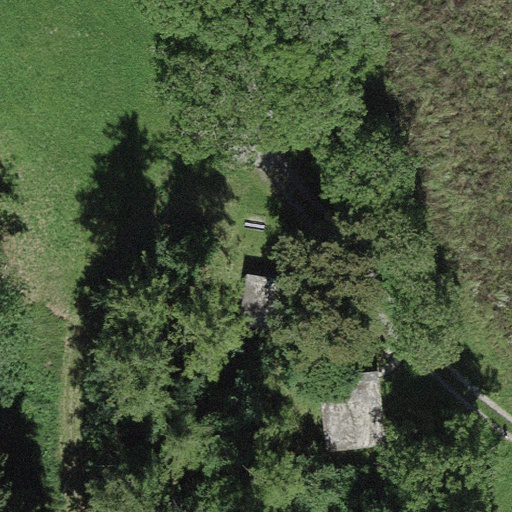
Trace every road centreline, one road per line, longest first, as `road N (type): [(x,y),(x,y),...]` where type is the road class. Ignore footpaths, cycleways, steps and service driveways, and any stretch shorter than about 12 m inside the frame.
road 1 (track): [(276,175),(203,160),(117,258),(81,484),(95,511)]
road 2 (track): [(511,428),(429,355),(276,175)]
road 3 (track): [(276,175),(265,113),(264,0)]
